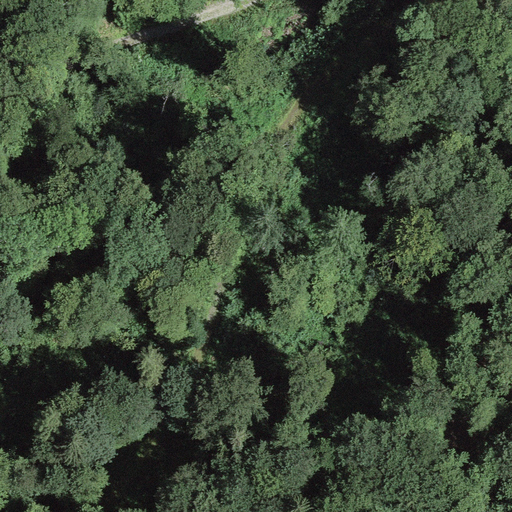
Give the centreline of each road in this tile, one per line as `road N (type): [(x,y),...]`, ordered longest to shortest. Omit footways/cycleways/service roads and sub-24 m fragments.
road 1 (track): [(97,511),(166,429),(192,378),(238,237),(292,117),(325,75),(418,0)]
road 2 (track): [(0,87),(253,0)]
